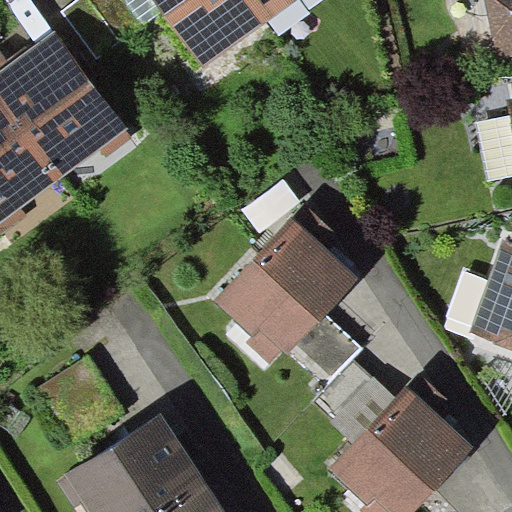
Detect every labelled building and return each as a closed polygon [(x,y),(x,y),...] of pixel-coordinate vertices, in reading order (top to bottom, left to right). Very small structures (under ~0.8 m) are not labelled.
[(127,0),(73,0),(62,9),(97,58),(145,24),(127,0)] [(280,0),(148,0),(193,62),(280,0)] [(511,0),(489,0),(502,67),(511,64),(511,98),(506,100),(511,129),(511,0)] [(0,228),(124,139),(49,36),(0,71),(0,228)] [(367,130),(374,163),(410,155),(402,122),(367,130)] [(351,278),(284,224),(214,312),(281,366),(351,278)] [(511,247),(502,245),(472,347),(511,359),(511,247)] [(89,353),(34,388),(54,419),(109,385),(89,353)] [(420,511),(470,447),(401,395),(334,482),(372,511),(420,511)] [(225,511),(161,413),(56,480),(75,509),(83,504),(88,511),(225,511)]
